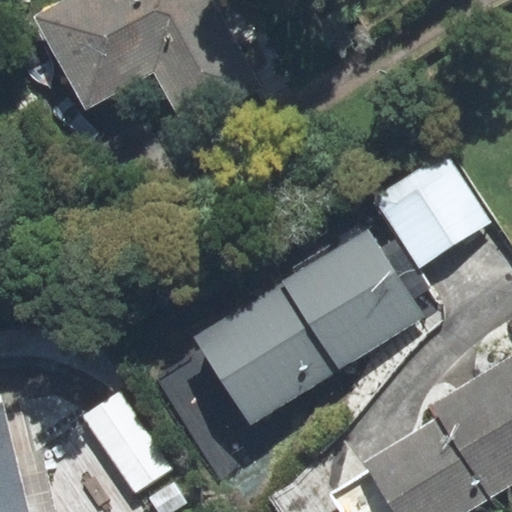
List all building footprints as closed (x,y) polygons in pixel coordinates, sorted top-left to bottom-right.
[(253,0),(88,0),(50,20),(99,118),(270,33),(253,0)] [(461,155),(384,201),(427,273),(504,227),(461,155)] [(380,232),(211,340),(269,430),(437,321),(380,232)] [(391,471),(347,494),(356,511),(500,511),(511,506),(511,379),(380,450),(391,471)] [(30,511),(9,406),(0,408),(0,511),(30,511)]
